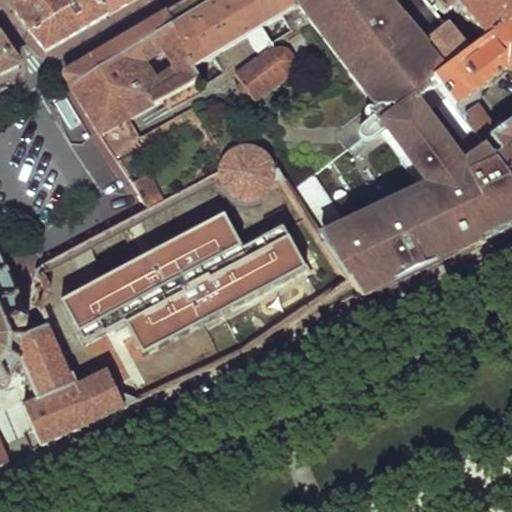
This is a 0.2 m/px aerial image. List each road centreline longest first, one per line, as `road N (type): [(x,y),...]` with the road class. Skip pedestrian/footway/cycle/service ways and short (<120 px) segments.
road 1 (primary): [(511,313),(81,511)]
road 2 (residential): [(158,0),(40,73)]
